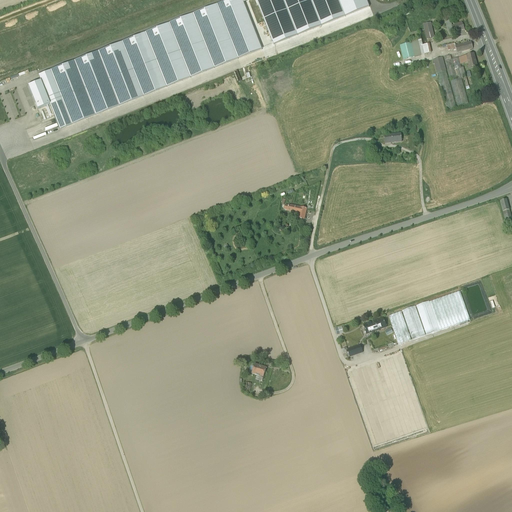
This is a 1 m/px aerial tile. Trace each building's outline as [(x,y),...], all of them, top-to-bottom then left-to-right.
[(242,0),(229,0),(38,76),(40,81),(49,104),(60,130),(262,50),(242,0)] [(431,23),(423,25),(424,30),(427,42),(431,41),(431,42),(435,41),(431,23)] [(462,23),(447,28),(449,34),(464,29),(462,23)] [(422,46),(428,45),(427,42),(424,30),(419,31),(422,46)] [(417,42),(411,44),(414,57),(421,56),(417,42)] [(471,43),(455,47),(456,50),(457,53),(472,49),(471,43)] [(411,44),(400,46),(403,60),(414,57),(411,44)] [(428,45),(422,46),(424,55),(431,53),(429,44),(428,45)] [(474,54),(458,58),(460,65),(468,63),(468,62),(475,60),(474,54)] [(456,107),(441,55),(432,57),(447,110),(456,107)] [(460,79),(457,80),(452,60),(451,56),(444,57),(458,107),(469,104),(462,79),(460,79)] [(458,58),(452,60),(457,80),(460,79),(458,69),(461,68),(460,65),(458,58)] [(475,60),(468,62),(468,63),(469,69),(477,67),(475,60)] [(461,68),(458,69),(460,79),(462,79),(463,78),(466,77),(463,68),(461,68)] [(49,104),(40,81),(28,86),(37,109),(49,104)] [(225,95),(203,104),(211,125),(234,117),(225,95)] [(185,118),(184,111),(183,107),(181,105),(177,103),(173,103),(168,106),(108,131),(108,136),(110,142),(115,147),(119,149),(133,144),(140,136),(148,131),(159,131),(171,134),(176,133),(181,130),(183,125),(185,118)] [(401,134),(392,135),(393,143),(402,142),(401,134)] [(392,135),(384,135),(385,144),(393,143),(392,135)] [(393,150),(385,151),(386,157),(386,159),(394,159),(393,150)] [(511,221),(506,200),(500,201),(506,224),(511,222),(511,221)] [(306,209),(289,205),(287,211),(299,213),(298,218),(304,219),(306,209)] [(460,292),(429,302),(439,331),(470,320),(460,292)] [(429,302),(416,306),(426,335),(439,331),(429,302)] [(425,336),(415,307),(402,311),(412,340),(425,336)] [(401,312),(389,316),(399,345),(411,341),(401,312)] [(383,319),(373,323),(374,325),(376,325),(378,330),(386,327),(383,319)] [(373,323),(364,326),(367,334),(378,330),(376,325),(374,325),(373,323)] [(338,335),(344,333),(342,326),(335,329),(338,335)] [(360,346),(347,350),(350,357),(363,353),(360,346)] [(266,368),(255,365),(252,374),(263,378),(266,368)] [(374,438),(371,439),(373,444),(384,441),(380,424),(371,426),(374,438)] [(383,500),(376,503),(377,506),(379,511),(382,511),(387,510),(383,500)]
